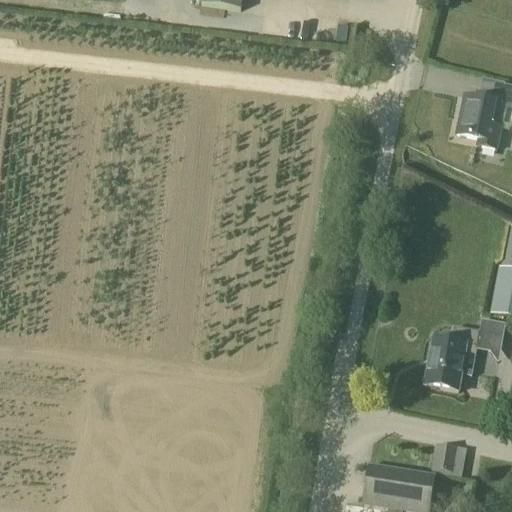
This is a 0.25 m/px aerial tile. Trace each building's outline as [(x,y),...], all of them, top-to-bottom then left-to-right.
[(201,0),(200,8),(241,14),(243,0),(201,0)] [(338,30),(337,44),(345,45),(347,31),(338,30)] [(511,90),(503,88),(498,109),(511,111),(511,90)] [(456,138),(498,147),(501,131),(489,128),(493,106),(464,99),(456,138)] [(511,271),(497,269),(489,316),(511,320),(511,271)] [(433,342),(424,390),(458,396),(461,379),(471,380),(474,364),(479,339),(502,343),(503,339),(505,328),(481,324),(479,335),(453,331),(451,345),(433,342)] [(453,476),(455,464),(458,451),(436,448),(431,472),(453,476)] [(428,511),(434,482),(369,470),(362,510),(374,511),(428,511)]
